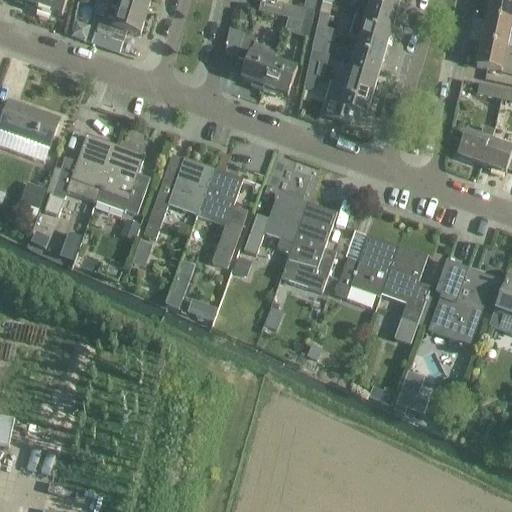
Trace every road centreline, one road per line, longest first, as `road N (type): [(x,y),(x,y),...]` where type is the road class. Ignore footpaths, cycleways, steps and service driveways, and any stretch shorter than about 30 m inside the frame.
road 1 (residential): [(435,190),(472,0)]
road 2 (residential): [(202,107),(376,171)]
road 3 (residential): [(376,171),(431,0)]
road 4 (residential): [(0,35),(155,89)]
